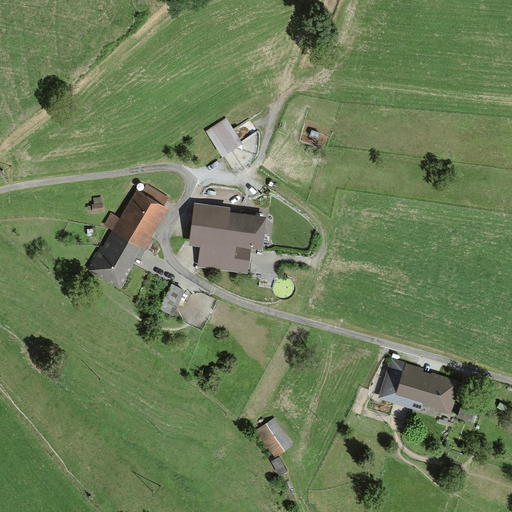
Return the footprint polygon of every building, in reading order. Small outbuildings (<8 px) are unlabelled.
[(209,135),(220,157),(238,148),(227,126),(209,135)] [(116,287),(161,212),(135,197),(90,271),(116,287)] [(103,202),(92,204),(93,211),(104,210),(103,202)] [(258,253),(262,222),(196,213),(192,245),(202,247),(200,267),(244,272),(246,251),(258,253)] [(185,288),(171,282),(159,306),(173,313),(185,288)] [(460,379),(393,357),(380,396),(421,410),(424,402),(450,410),(460,379)] [(288,446),(272,423),(257,433),(273,456),(288,446)]
